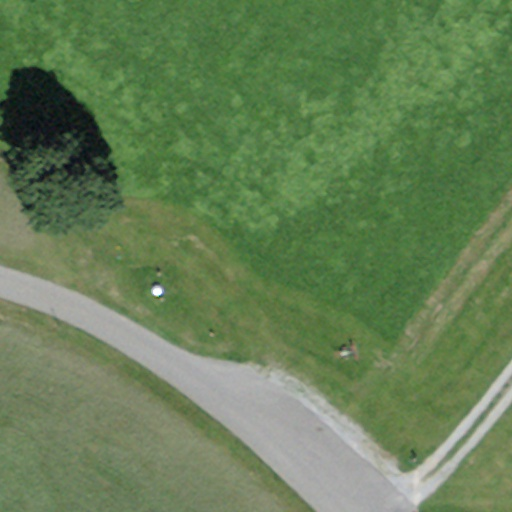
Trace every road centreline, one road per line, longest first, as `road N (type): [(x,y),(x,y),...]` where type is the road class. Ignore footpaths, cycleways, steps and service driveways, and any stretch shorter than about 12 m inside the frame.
road 1 (residential): [(0,280),(153,351),(338,511)]
road 2 (track): [(511,380),(396,511)]
